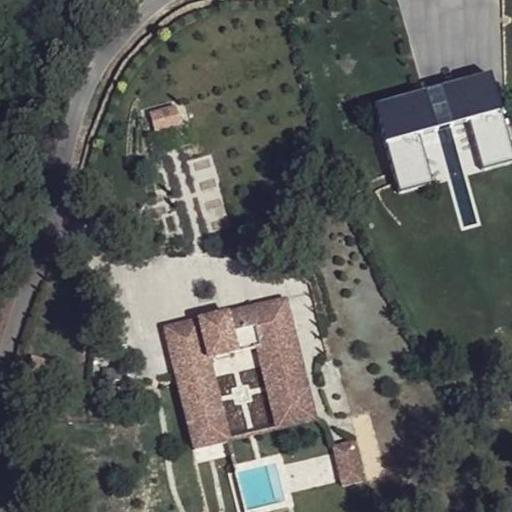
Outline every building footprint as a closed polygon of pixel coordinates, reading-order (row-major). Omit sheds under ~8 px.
[(414,141),(448,130),(463,125),(479,173),(511,162),(511,161),(484,76),(433,93),(438,110),(425,114),(419,98),(368,114),(397,200),(430,189),(414,141)] [(438,110),(433,93),(419,98),(425,114),(438,110)] [(312,414),(282,301),(223,317),(225,324),(198,331),(196,324),(161,333),(191,446),(219,438),(200,364),(206,363),(254,350),(261,348),(280,423),(312,414)] [(275,433),(314,423),(312,414),(280,423),(261,348),(254,350),(275,433)] [(228,445),(206,363),(200,364),(219,438),(191,446),(193,454),(228,445)] [(358,475),(350,446),(331,451),(338,480),(358,475)] [(360,484),(358,475),(338,480),(341,490),(360,484)]
